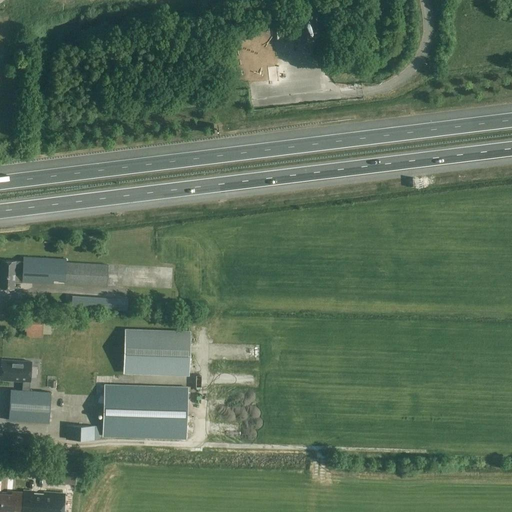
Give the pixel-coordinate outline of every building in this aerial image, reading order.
[(107,286),(108,265),(66,263),(66,259),(23,257),(23,261),(1,260),(0,282),(0,287),(14,288),(14,282),(53,284),(53,280),(64,281),(64,283),(107,286)] [(127,311),(128,299),(72,295),(71,307),(127,311)] [(24,330),(26,330),(26,336),(42,336),(42,331),(43,315),(25,314),(24,330)] [(125,328),(124,341),(123,373),(188,375),(189,330),(125,328)] [(31,362),(1,360),(0,378),(0,379),(23,381),(22,390),(22,391),(29,391),(31,362)] [(104,384),(104,396),(102,436),(186,438),(188,387),(104,384)] [(22,391),(22,390),(10,390),(8,420),(49,423),(51,392),(29,391),(22,391)] [(94,440),(94,425),(66,425),(66,439),(94,440)] [(63,471),(63,484),(76,485),(76,472),(63,471)] [(0,493),(0,511),(8,511),(62,511),(64,494),(23,491),(23,492),(12,491),(12,494),(0,493)]
